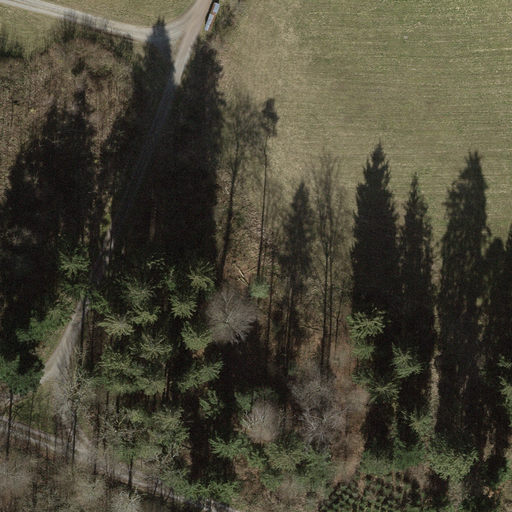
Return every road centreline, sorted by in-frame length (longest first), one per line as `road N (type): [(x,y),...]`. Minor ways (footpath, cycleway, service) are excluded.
road 1 (track): [(87,455),(62,395),(64,352),(205,0)]
road 2 (track): [(249,511),(87,455)]
road 3 (track): [(187,43),(25,0)]
